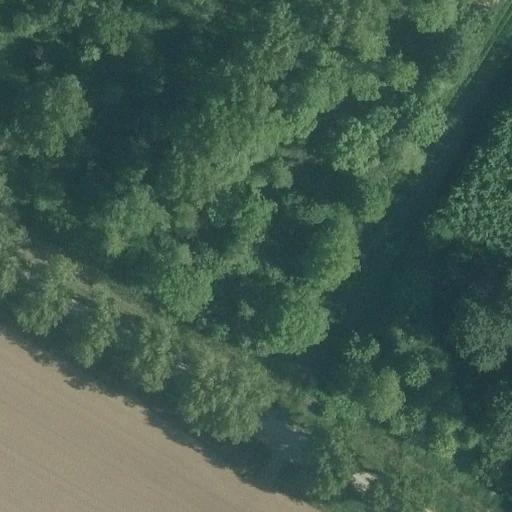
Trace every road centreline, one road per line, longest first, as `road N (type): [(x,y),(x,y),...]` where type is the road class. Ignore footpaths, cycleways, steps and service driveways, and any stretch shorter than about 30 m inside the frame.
road 1 (track): [(259,511),(260,477),(283,437),(511,76)]
road 2 (unclassified): [(405,511),(0,266)]
road 3 (track): [(314,322),(511,11)]
